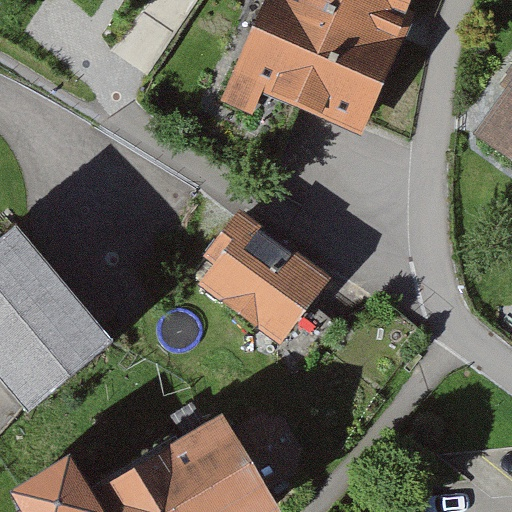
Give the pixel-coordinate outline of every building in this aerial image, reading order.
[(35,0),(0,0),(0,2),(20,19),(35,0)] [(407,0),(269,0),(223,105),(253,118),(263,96),(361,139),(413,20),(401,15),(407,0)] [(511,70),(504,81),(511,87),(472,139),(511,169),(511,70)] [(213,269),(199,286),(280,352),(316,307),(331,288),(237,212),(200,258),(213,269)] [(102,346),(1,226),(0,227),(0,390),(20,415),(102,346)] [(348,334),(316,307),(280,352),(271,362),(304,388),(348,334)] [(267,511),(212,417),(90,488),(67,450),(0,490),(13,511),(267,511)] [(425,511),(425,499),(380,501),(380,511),(425,511)]
